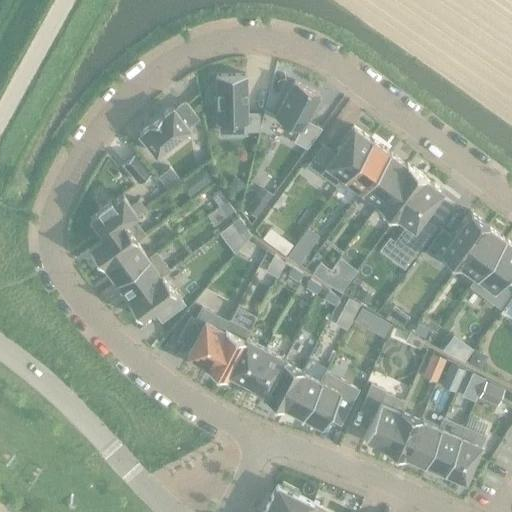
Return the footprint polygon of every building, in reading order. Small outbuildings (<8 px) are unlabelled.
[(217,122),(245,121),(246,129),(259,129),(258,111),(247,111),(246,73),(216,74),(217,122)] [(293,139),(306,146),(321,126),(306,118),(319,93),(294,80),(275,115),(299,128),(293,139)] [(150,123),(139,131),(155,153),(189,126),(187,124),(196,117),(182,99),(173,106),(172,105),(161,113),(160,112),(149,121),(150,123)] [(321,170),(320,171),(337,184),(371,138),(353,124),(333,152),(321,170)] [(337,184),(338,185),(343,177),(361,189),(389,151),(371,138),(337,184)] [(333,152),(322,143),(306,164),(318,173),(320,171),(321,170),(333,152)] [(408,162),(407,161),(406,163),(389,151),(361,189),(377,202),(376,203),(377,204),(408,162)] [(122,161),(139,181),(150,171),(140,160),(133,152),(122,161)] [(395,216),(425,175),(408,162),(377,204),(395,216)] [(203,163),(187,174),(196,187),(212,176),(203,163)] [(167,165),(156,174),(167,186),(178,177),(167,165)] [(395,216),(395,217),(396,215),(407,223),(414,228),(422,216),(442,189),(425,176),(425,175),(395,216)] [(234,177),(228,185),(235,191),(242,183),(234,177)] [(226,199),(219,189),(212,194),(219,204),(226,199)] [(144,206),(138,199),(130,204),(125,197),(122,193),(113,201),(110,197),(97,206),(100,210),(90,217),(103,235),(88,245),(89,246),(144,206)] [(265,202),(255,194),(245,208),(255,215),(265,202)] [(219,204),(226,213),(233,209),(226,199),(219,204)] [(89,246),(102,263),(144,232),(132,215),(144,207),(144,206),(89,246)] [(441,228),(426,249),(436,256),(440,251),(458,265),(459,263),(487,224),(488,223),(470,210),(451,235),(441,228)] [(232,221),(239,231),(246,226),(239,217),(239,216),(232,221)] [(407,223),(394,240),(413,253),(434,225),(422,216),(414,228),(407,223)] [(487,224),(459,263),(477,276),(505,237),(487,224)] [(145,233),(144,232),(102,263),(102,264),(103,263),(115,280),(155,250),(147,255),(136,240),(145,233)] [(280,235),(273,245),(286,253),(292,243),(280,235)] [(477,276),(471,284),(499,304),(511,285),(511,281),(504,275),(511,264),(511,242),(505,237),(477,276)] [(297,240),(287,254),(290,256),(298,261),(308,247),(297,240)] [(126,298),(127,298),(168,268),(155,250),(115,280),(128,297),(126,298)] [(275,253),(266,269),(276,275),(284,259),(275,253)] [(319,260),(312,271),(323,278),(330,268),(319,260)] [(292,265),(288,272),(298,279),(303,272),(292,265)] [(127,298),(140,317),(151,308),(160,321),(184,303),(175,291),(162,273),(169,269),(168,268),(127,298)] [(330,268),(323,278),(341,290),(348,281),(330,268)] [(310,278),(306,285),(316,291),(318,288),(321,284),(310,278)] [(359,286),(354,294),(365,301),(370,293),(359,286)] [(329,289),(324,297),(334,303),(339,295),(329,289)] [(205,365),(230,319),(229,318),(228,320),(202,306),(195,317),(203,321),(191,344),(186,354),(205,364),(205,365)] [(179,337),(191,344),(203,321),(195,317),(190,315),(179,337)] [(224,375),(249,328),(230,319),(205,365),(224,375)] [(417,320),(411,331),(422,337),(428,326),(417,320)] [(250,329),(249,328),(224,375),(225,376),(228,371),(246,381),(265,345),(247,335),(250,329)] [(453,333),(442,348),(446,350),(463,359),(472,347),(453,333)] [(263,396),(284,355),(265,345),(246,381),(265,390),(262,395),(263,396)] [(432,350),(422,373),(436,380),(446,357),(432,350)] [(471,351),(466,361),(478,367),(483,357),(471,351)] [(285,355),(284,355),(263,396),(282,406),(302,367),(284,358),(285,355)] [(450,361),(441,382),(454,388),(464,367),(450,361)] [(303,368),(302,367),(282,406),(283,406),(283,405),(302,414),(325,370),(324,370),(320,378),(302,369),(303,368)] [(327,415),(345,380),(325,370),(302,414),(322,425),(327,415)] [(327,415),(340,421),(358,387),(345,380),(327,415)] [(497,401),(503,388),(485,380),(479,394),(497,401)] [(384,391),(385,388),(371,383),(361,406),(374,412),(384,391)] [(404,399),(384,391),(374,412),(364,436),(384,445),(383,446),(384,446),(404,399)] [(420,415),(412,412),(402,407),(405,400),(404,399),(384,446),(403,455),(420,415)] [(422,416),(420,415),(403,455),(404,455),(405,454),(424,462),(440,425),(421,417),(422,416)] [(440,425),(424,462),(444,471),(463,425),(444,416),(440,425)] [(444,471),(464,480),(484,434),(463,425),(444,471)] [(276,485),(267,503),(284,511),(318,511),(322,506),(296,493),(298,489),(283,481),(281,485),(277,483),(276,485)] [(284,511),(267,503),(262,511),(284,511)]
